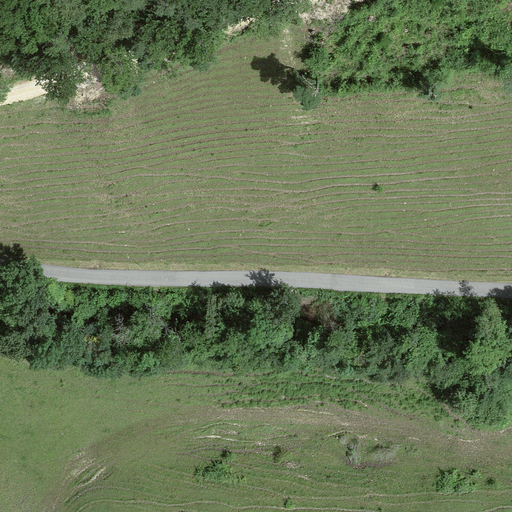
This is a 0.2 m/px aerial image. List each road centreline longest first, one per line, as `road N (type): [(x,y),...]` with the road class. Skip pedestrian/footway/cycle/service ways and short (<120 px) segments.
road 1 (unclassified): [(511,292),(0,266)]
road 2 (track): [(0,95),(278,0)]
